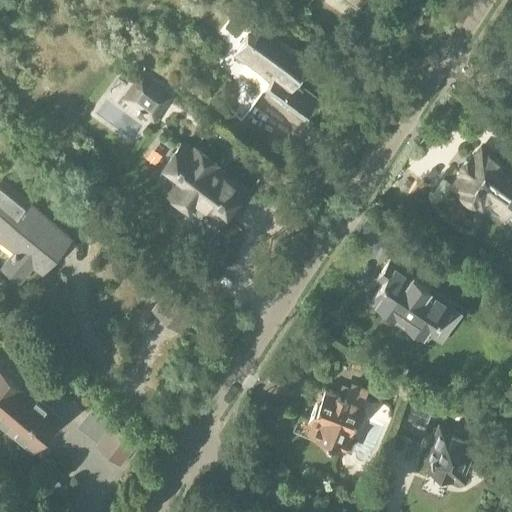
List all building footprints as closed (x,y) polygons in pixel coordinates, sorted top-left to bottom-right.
[(345,0),(357,8),(355,10),(357,12),(365,0),(345,0)] [(254,86),(257,83),(304,117),(319,97),(296,80),(309,61),(263,28),(254,40),(249,36),(235,54),(257,70),(251,78),(228,111),(242,121),(262,92),(254,86)] [(143,75),(126,97),(155,119),(172,97),(143,75)] [(248,197),(242,192),(213,170),(217,165),(195,149),(192,153),(181,145),(159,173),(172,184),(166,192),(194,213),(200,205),(226,225),(248,197)] [(505,165),(504,164),(481,147),(473,157),(471,157),(470,158),(469,158),(469,159),(469,160),(469,161),(469,162),(463,170),(461,170),(460,170),(459,171),(459,172),(459,173),(459,174),(460,175),(452,186),(458,191),(460,194),(463,197),(465,199),(469,201),(472,203),(476,204),(482,209),(489,200),(511,217),(511,215),(511,173),(511,175),(505,171),(506,169),(506,168),(506,167),(506,166),(505,165)] [(43,272),(71,235),(0,180),(0,238),(16,251),(3,268),(20,281),(33,264),(43,272)] [(487,328),(477,322),(481,315),(470,308),(466,313),(457,307),(460,302),(401,266),(382,296),(423,322),(418,330),(436,341),(450,319),(459,325),(456,330),(468,337),(477,343),(487,328)] [(153,309),(182,331),(199,309),(170,287),(153,309)] [(365,393),(372,374),(356,368),(353,374),(346,371),(344,378),(329,372),(324,385),(322,384),(314,403),(323,407),(317,421),(334,428),(349,434),(355,418),(354,417),(360,403),(366,406),(370,395),(365,393)] [(0,418),(34,445),(38,440),(58,414),(0,369),(0,418)] [(426,426),(437,399),(410,388),(400,415),(426,426)] [(486,456),(474,452),(479,442),(441,426),(430,451),(435,453),(428,468),(453,479),(454,477),(461,480),(466,468),(479,473),(486,456)] [(136,444),(114,427),(99,446),(121,463),(136,444)]
